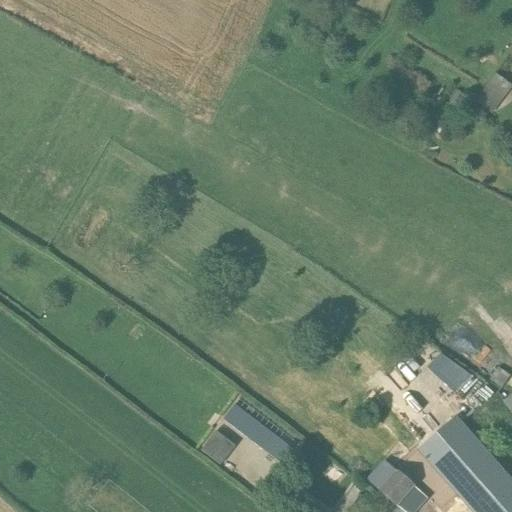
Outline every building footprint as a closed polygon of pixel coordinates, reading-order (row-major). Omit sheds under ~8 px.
[(490,113),(511,82),(511,75),(501,67),(475,102),(490,113)] [(461,396),(479,379),(472,371),(441,349),(427,364),(461,396)] [(502,386),(511,373),(499,365),(490,378),(502,386)] [(510,413),(511,411),(511,395),(502,403),(510,413)] [(292,450),(235,406),(223,422),(280,465),(292,450)] [(411,438),(421,449),(419,451),(472,511),(511,511),(511,480),(457,418),(456,418),(448,409),(424,430),(422,428),(411,438)] [(235,447),(216,432),(201,451),(221,466),(235,447)] [(399,472),(398,473),(384,460),(366,480),(381,492),(397,507),(415,486),(399,472)] [(267,493),(258,486),(252,494),(261,500),(267,493)] [(415,488),(406,504),(420,511),(423,511),(432,497),(415,488)]
